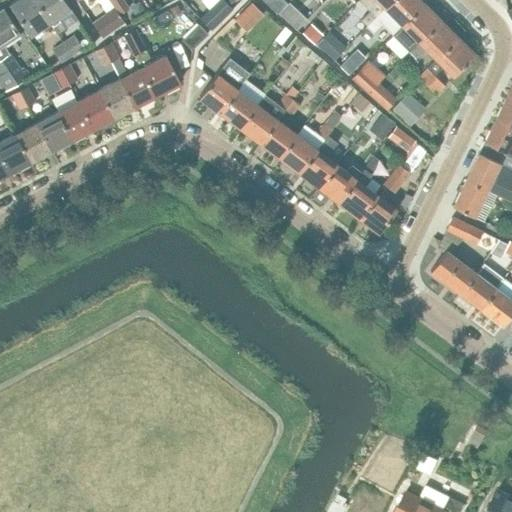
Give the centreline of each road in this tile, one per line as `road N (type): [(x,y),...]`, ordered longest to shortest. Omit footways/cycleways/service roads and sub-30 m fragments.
road 1 (secondary): [(0,223),(145,145),(181,142),(388,287)]
road 2 (residential): [(388,287),(501,53)]
road 3 (secondary): [(388,287),(511,381)]
